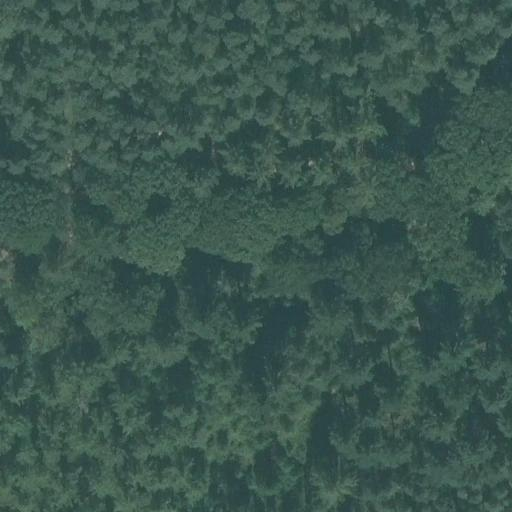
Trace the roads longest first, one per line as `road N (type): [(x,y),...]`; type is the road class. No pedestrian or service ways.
road 1 (track): [(0,281),(511,141)]
road 2 (track): [(0,224),(137,246)]
